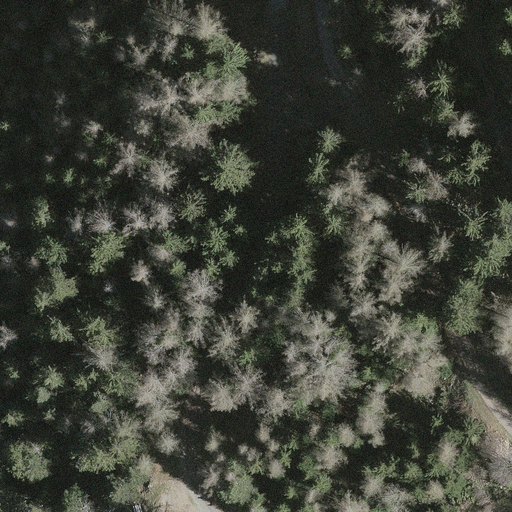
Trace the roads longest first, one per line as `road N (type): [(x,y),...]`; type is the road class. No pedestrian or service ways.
road 1 (track): [(208,511),(191,486),(195,409),(256,247),(279,0)]
road 2 (track): [(319,0),(316,25),(342,99),(486,401),(511,428)]
road 3 (track): [(511,171),(479,58),(479,0)]
